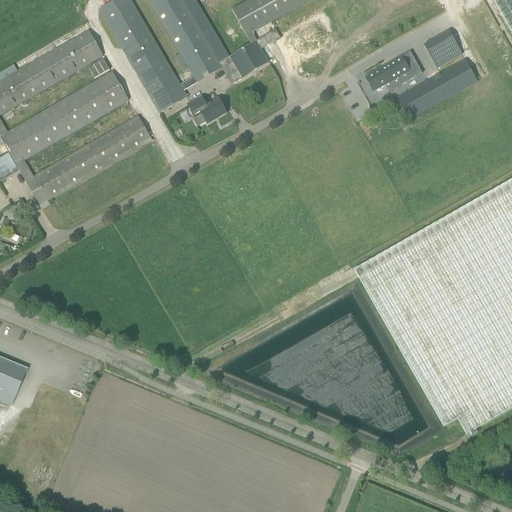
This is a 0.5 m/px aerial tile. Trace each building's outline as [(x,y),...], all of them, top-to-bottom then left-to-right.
[(269,64),(261,50),(275,42),(291,69),(344,39),(342,37),(353,31),(407,0),(347,0),(328,11),(327,9),(279,36),(275,31),(268,35),(263,38),(257,42),(253,34),(259,30),(264,28),(312,0),(250,0),(241,6),(232,10),(247,38),(251,45),(229,58),(195,0),(149,0),(181,55),(175,58),(183,73),(188,70),(193,78),(188,81),(180,86),(173,72),(130,0),(116,0),(99,10),(160,114),(187,98),(184,91),(222,70),(231,86),(269,64)] [(511,0),(492,0),(511,34),(511,0)] [(151,140),(138,117),(32,178),(23,161),(128,100),(112,72),(6,134),(0,122),(0,114),(102,55),(88,31),(0,82),(0,138),(8,153),(0,157),(0,181),(19,171),(39,205),(151,140)] [(449,32),(424,45),(437,69),(460,56),(462,55),(449,32)] [(365,78),(372,89),(373,92),(386,85),(389,92),(422,73),(410,53),(365,78)] [(465,60),(396,99),(408,122),(477,83),(465,60)] [(206,106),(202,98),(188,105),(195,118),(193,119),(197,127),(206,122),(207,124),(215,120),(214,119),(226,112),(218,99),(206,106)] [(511,180),(354,270),(444,428),(458,420),(467,435),(511,409),(511,180)] [(19,204),(11,209),(16,218),(25,214),(19,204)] [(388,384),(397,386),(355,316),(344,322),(346,326),(339,331),(335,330),(333,336),(347,339),(340,343),(339,349),(347,351),(347,355),(337,361),(341,362),(342,364),(347,365),(352,373),(358,374),(361,379),(369,381),(372,385),(376,383),(377,384),(385,386),(388,384)] [(0,400),(11,406),(26,370),(0,359),(0,400)]
